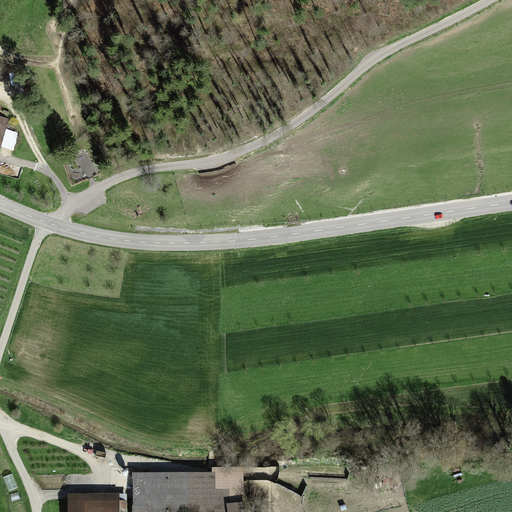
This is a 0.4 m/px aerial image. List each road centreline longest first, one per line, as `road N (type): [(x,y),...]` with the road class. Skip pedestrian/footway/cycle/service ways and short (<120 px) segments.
road 1 (track): [(491,0),(384,53),(244,153),(131,172),(71,201)]
road 2 (tertiary): [(44,221),(123,240),(202,242),(511,202)]
road 3 (unclassified): [(0,349),(44,221)]
